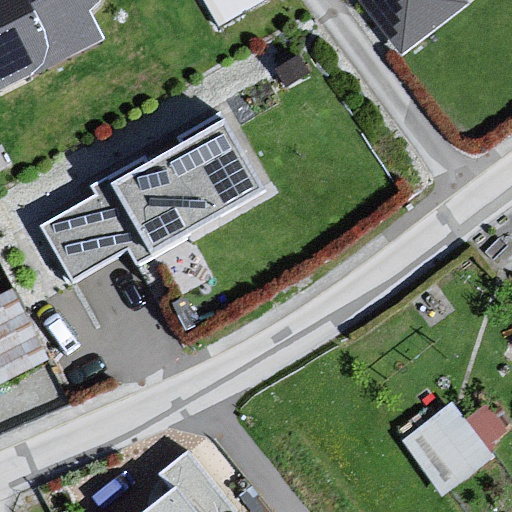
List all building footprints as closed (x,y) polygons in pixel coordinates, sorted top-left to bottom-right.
[(119,0),(0,0),(0,102),(114,43),(105,15),(119,3),(119,0)] [(208,0),(213,12),(243,0),(208,0)] [(359,0),(399,56),(473,3),(471,0),(359,0)] [(93,197),(45,223),(71,273),(123,245),(132,262),(268,190),(223,106),(84,180),(93,197)] [(0,379),(45,358),(11,289),(0,294),(0,379)] [(454,388),(403,426),(444,482),(496,443),(454,388)] [(243,511),(192,441),(158,466),(176,490),(146,511),(243,511)]
